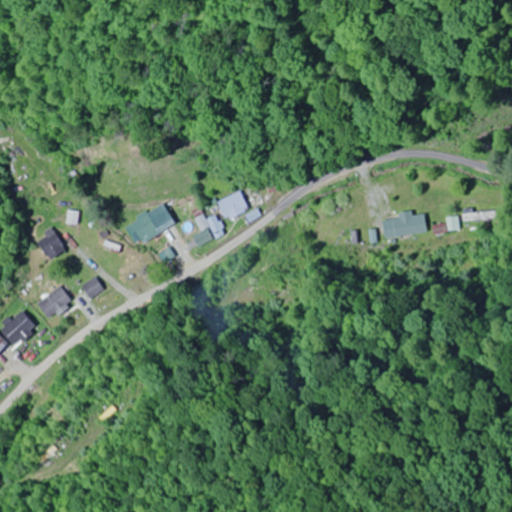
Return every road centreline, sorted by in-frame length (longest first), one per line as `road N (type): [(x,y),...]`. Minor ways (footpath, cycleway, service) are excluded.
road 1 (residential): [(0,374),(129,270),(289,173),(511,163)]
road 2 (residential): [(0,424),(76,469),(116,476),(165,511)]
